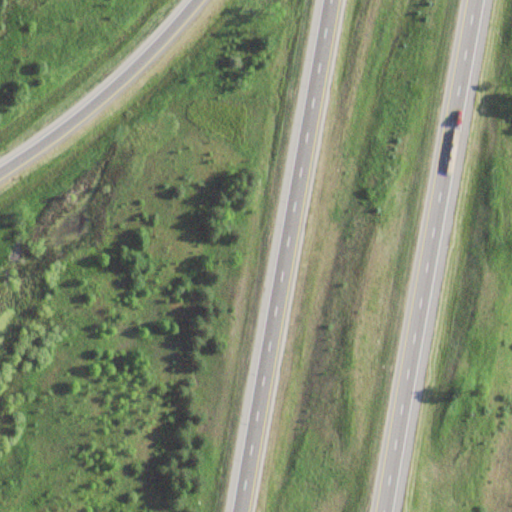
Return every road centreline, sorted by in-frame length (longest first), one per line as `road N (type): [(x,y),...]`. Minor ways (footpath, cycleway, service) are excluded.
road 1 (motorway): [(384,511),(475,0)]
road 2 (motorway): [(330,0),(239,511)]
road 3 (motorway): [(194,0),(85,109),(0,169)]
